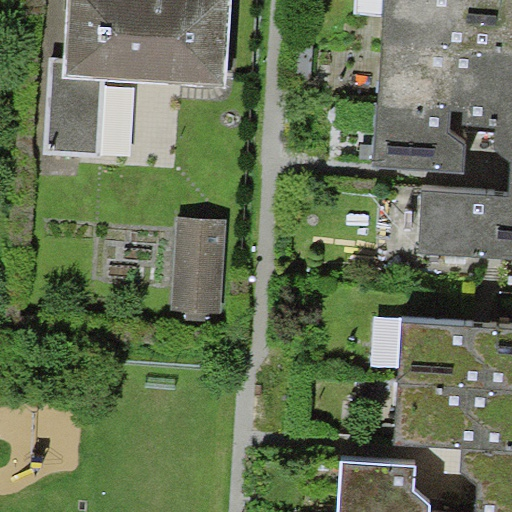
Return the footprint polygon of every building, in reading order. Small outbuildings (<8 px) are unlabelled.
[(107,72),(234,82),(240,0),(76,0),(72,56),(57,55),(51,143),(102,147),(107,72)] [(466,0),(394,0),(393,37),(464,41),(466,0)] [(477,43),(480,0),(466,0),(464,41),(460,104),(473,105),(477,43)] [(511,0),(480,0),(477,43),(511,45),(511,0)] [(464,41),(393,37),(389,100),(460,104),(464,41)] [(506,115),(511,115),(511,45),(477,43),(473,105),(473,113),(506,115)] [(385,156),(471,162),(473,136),(459,120),(460,104),(389,100),(385,156)] [(500,186),(428,181),(424,245),(496,249),(500,186)] [(511,250),(511,186),(500,186),(496,249),(511,250)] [(224,216),(173,213),(168,305),(220,308),(224,216)] [(481,315),(410,311),(406,375),(477,379),(481,315)] [(491,377),(495,316),(481,315),(477,379),(473,439),(472,459),(485,474),(487,441),(491,377)] [(511,317),(495,316),(491,377),(511,378),(511,317)] [(477,379),(406,375),(402,435),(473,439),(477,379)] [(511,378),(491,377),(487,441),(511,442),(511,378)] [(485,474),(482,511),(511,511),(511,442),(487,441),(485,474)] [(415,511),(418,475),(419,458),(348,454),(343,511),(415,511)] [(432,511),(433,511),(434,493),(418,475),(415,511),(432,511)]
